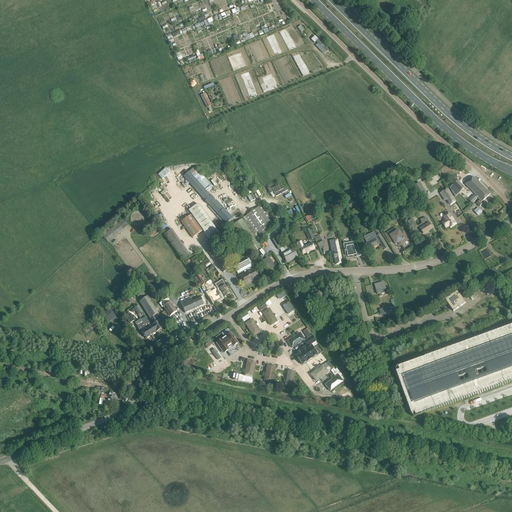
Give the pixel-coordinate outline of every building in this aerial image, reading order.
[(205,105),(210,103),(205,94),(201,96),(205,105)] [(209,191),(213,188),(195,166),(187,173),(184,176),(226,224),(229,221),(221,211),(223,208),(209,191)] [(474,178),(466,185),(472,191),(477,196),(477,197),(476,197),(472,201),(473,201),(474,202),(478,198),(480,201),(478,203),(477,203),(477,204),(480,207),(483,204),(482,202),(490,194),(486,190),(480,183),(474,177),(474,178)] [(457,180),(450,188),(455,197),(465,188),(457,180)] [(420,183),(412,187),(423,204),(429,200),(427,196),(428,196),(420,183)] [(284,187),(278,190),(283,199),(289,196),(284,187)] [(448,189),(442,193),(445,196),(447,200),(451,205),(456,202),(448,189)] [(347,204),(350,209),(358,204),(356,199),(347,204)] [(188,212),(190,215),(180,222),(192,239),(202,232),(209,241),(219,233),(198,204),(188,212)] [(259,207),(247,216),(261,236),(274,228),(259,207)] [(317,218),(314,213),(305,217),(310,226),(313,224),(311,222),(314,220),(314,219),(317,218)] [(456,224),(450,214),(444,217),(446,221),(443,223),(446,228),(449,226),(451,228),(456,224)] [(246,216),(233,225),(253,254),(261,248),(259,244),(263,241),(246,216)] [(417,227),(412,219),(407,222),(413,231),(419,227),(423,234),(432,228),(429,224),(428,224),(426,218),(423,219),(424,222),(417,227)] [(115,226),(104,235),(109,242),(120,233),(124,230),(123,229),(118,223),(115,226)] [(183,262),(189,258),(169,229),(163,233),(183,262)] [(309,229),(305,231),(309,240),(314,238),(309,229)] [(398,230),(393,233),(392,230),(385,235),(390,243),(393,241),(395,244),(398,242),(400,245),(408,240),(403,231),(400,233),(398,230)] [(314,238),(320,249),(324,247),(319,235),(314,238)] [(367,245),(367,246),(368,245),(369,249),(377,245),(377,244),(379,243),(384,250),(388,248),(379,235),(376,237),(377,238),(375,239),(374,239),(371,240),(370,238),(367,240),(368,242),(367,242),(367,245)] [(282,254),(287,263),(297,257),(293,248),(286,252),(283,247),(284,246),(279,236),(273,239),(279,250),(280,249),(282,254)] [(332,253),(333,253),(336,265),(342,264),(337,239),(329,241),(330,246),(331,246),(332,248),(331,248),(332,253)] [(297,243),(296,243),(299,250),(300,249),(303,254),(315,249),(312,243),(303,247),(302,243),(301,241),(297,243)] [(356,257),(361,256),(356,241),(343,244),(344,251),(346,251),(347,257),(356,255),(356,257)] [(215,245),(207,250),(223,272),(231,267),(215,245)] [(268,257),(266,258),(262,261),(269,271),(275,266),(268,257)] [(246,264),(235,270),(237,275),(243,271),(244,273),(239,276),(244,285),(259,278),(254,268),(251,270),(250,268),(253,266),(252,265),(253,265),(252,263),(251,264),(249,259),(245,261),(246,264)] [(199,275),(195,278),(201,287),(205,285),(199,275)] [(230,293),(222,280),(218,283),(217,281),(215,283),(218,289),(219,288),(224,297),(230,293)] [(379,294),(379,297),(382,296),(381,294),(387,292),(386,288),(385,288),(383,282),(374,285),(377,294),(379,294)] [(211,292),(208,293),(210,296),(214,303),(221,299),(216,291),(218,290),(215,285),(209,289),(211,292)] [(145,295),(140,288),(136,291),(141,297),(145,295)] [(457,291),(445,300),(454,312),(466,303),(457,291)] [(190,298),(190,299),(185,301),(180,303),(185,313),(204,305),(203,304),(206,303),(203,296),(192,301),(190,298)] [(156,333),(163,328),(159,321),(158,321),(154,316),(158,314),(148,297),(139,302),(153,324),(151,326),(156,333)] [(170,302),(166,305),(163,307),(170,316),(177,312),(170,302)] [(288,314),(294,311),(289,302),(283,306),(288,314)] [(111,307),(102,315),(109,324),(118,316),(111,307)] [(269,309),(262,313),(270,326),(277,321),(275,317),(278,315),(276,311),(272,313),(269,309)] [(125,316),(130,324),(134,321),(128,312),(125,316)] [(254,322),(252,319),(245,324),(246,325),(254,336),(260,332),(256,325),(257,323),(256,321),(254,322)] [(151,335),(156,333),(151,326),(148,320),(143,323),(151,335)] [(143,323),(137,327),(141,332),(142,332),(146,339),(151,335),(143,323)] [(415,417),(458,402),(501,386),(511,382),(511,325),(483,336),(440,351),(397,367),(396,368),(395,369),(395,370),(395,371),(395,372),(400,386),(405,400),(411,415),(411,416),(412,416),(413,417),(414,417),(415,417)] [(298,335),(296,332),(294,334),(295,336),(287,341),(292,348),(304,340),(300,333),(298,335)] [(231,333),(217,343),(224,353),(228,350),(227,348),(232,345),(233,346),(238,343),(231,333)] [(316,342),(312,336),(304,341),(307,347),(316,342)] [(302,365),(317,355),(311,346),(307,349),(305,347),(299,351),(301,353),(296,356),(302,365)] [(233,374),(232,380),(238,381),(244,382),(252,384),(253,380),(252,380),(252,377),(255,362),(247,361),(246,370),(244,370),(243,372),(245,373),(245,376),(238,375),(233,374)] [(318,369),(311,374),(316,381),(327,372),(328,372),(330,370),(325,364),(323,366),(323,365),(320,367),(319,366),(317,367),(318,369)] [(264,380),(272,382),(275,367),(267,366),(266,374),(263,373),(262,376),(265,377),(264,380)] [(335,370),(334,368),(334,369),(331,371),(335,376),(337,374),(338,375),(335,377),(334,378),(333,379),(332,380),(325,385),(330,392),(343,382),(343,381),(345,380),(340,373),(337,369),(335,370)] [(292,386),(295,372),(288,371),(286,380),(284,379),(284,381),(286,382),(285,385),(292,386)] [(109,394),(109,396),(101,394),(100,400),(104,402),(105,399),(108,400),(108,402),(113,403),(114,401),(116,401),(117,398),(114,397),(115,395),(109,394)]
